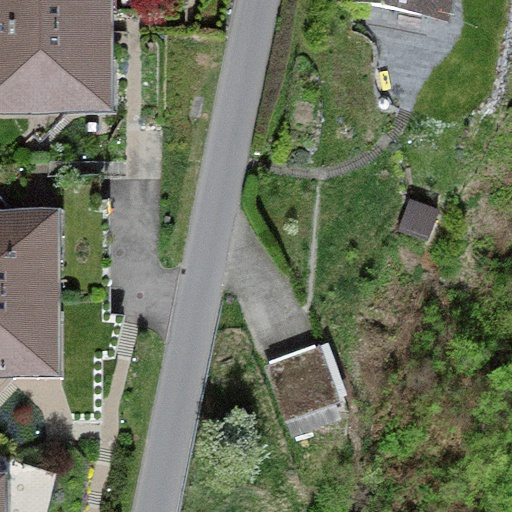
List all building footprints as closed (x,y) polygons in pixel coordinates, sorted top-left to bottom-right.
[(121,0),(0,0),(0,35),(121,36),(121,0)] [(459,0),(338,0),(338,5),(453,30),(459,0)] [(0,126),(121,126),(121,36),(0,35),(0,126)] [(66,214),(0,215),(0,299),(67,298),(66,214)] [(0,385),(68,385),(67,298),(0,299),(0,385)] [(309,361),(275,375),(291,414),(325,400),(309,361)] [(21,511),(22,479),(0,478),(0,511),(21,511)]
